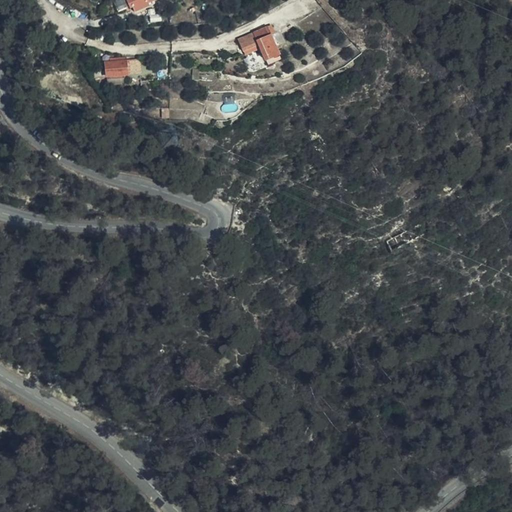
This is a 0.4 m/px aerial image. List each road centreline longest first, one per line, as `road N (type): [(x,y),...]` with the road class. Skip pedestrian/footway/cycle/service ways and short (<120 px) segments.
road 1 (tertiary): [(0,212),(202,235),(215,232),(219,219),(207,205),(54,154),(18,126),(0,86)]
road 2 (unknown): [(39,0),(57,24),(102,50),(206,44),(298,5)]
road 3 (tertiary): [(181,511),(106,435),(0,372)]
